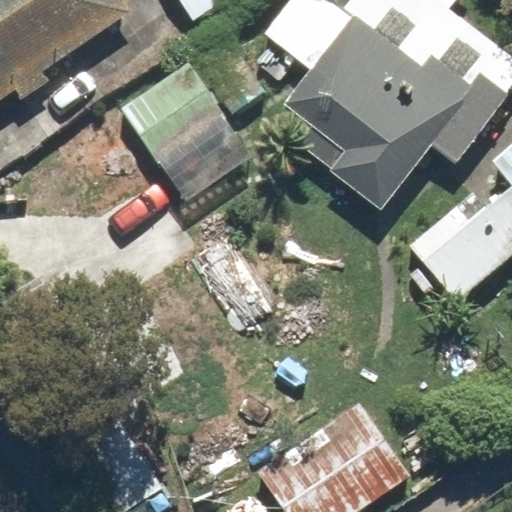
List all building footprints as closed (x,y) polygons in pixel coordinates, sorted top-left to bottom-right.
[(0,0),(0,110),(133,14),(123,0),(0,0)] [(186,0),(200,21),(233,0),(186,0)] [(333,0),(296,0),(269,39),(319,75),(286,123),(341,162),(328,180),(387,221),(436,152),(461,170),(511,97),(511,59),(427,0),(357,0),(350,11),(333,0)] [(511,192),(435,258),(471,301),(511,266),(511,153),(495,167),(511,187),(511,192)] [(293,511),(365,511),(417,479),(364,397),(262,463),(293,511)]
